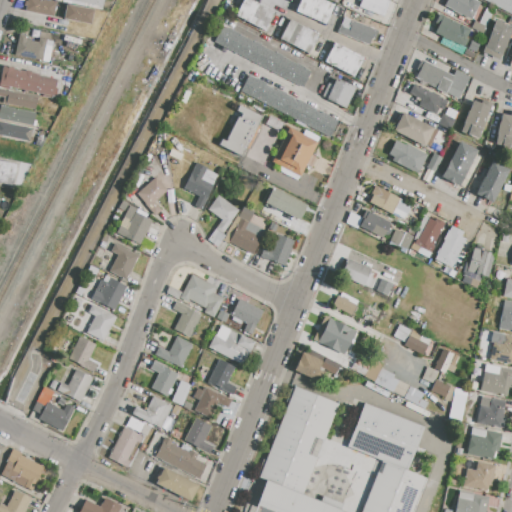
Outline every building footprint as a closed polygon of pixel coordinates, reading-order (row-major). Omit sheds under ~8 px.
[(27,0),(46,0),(55,2),(52,17),(25,11),(27,0)] [(103,0),(101,10),(91,8),(92,6),(64,0),(103,0)] [(242,0),(250,0),(273,11),(263,30),(235,17),(242,0)] [(321,0),(333,5),(324,25),(295,12),(300,1),(297,0),(321,0)] [(386,0),(389,1),(382,17),(358,7),(360,1),(357,0),(386,0)] [(447,0),(472,0),(478,3),(469,19),(444,6),(447,0)] [(511,0),(511,14),(483,0),(511,0)] [(66,4),(93,9),(90,25),(63,19),(66,4)] [(478,23),(485,9),(493,13),(486,27),(478,23)] [(360,24),(350,20),(353,13),(363,16),(360,24)] [(438,14),(469,29),(466,36),(467,36),(462,46),(435,33),(438,26),(434,23),(438,14)] [(343,17),(350,20),(360,24),(378,31),(374,40),(371,39),(368,45),(337,33),(343,17)] [(288,20),(317,34),(308,53),(279,39),(288,20)] [(474,21),(478,23),(486,27),(483,33),(471,27),(474,21)] [(495,21),(511,28),(498,61),(489,57),(490,55),(482,51),(495,21)] [(214,42),(222,26),(227,29),(228,27),(239,33),(238,35),(251,42),(252,40),(260,44),(259,46),(274,53),(275,51),(283,55),(281,58),(295,64),(296,62),(305,67),(304,69),(310,72),(302,88),(214,42)] [(19,34),(27,36),(26,40),(37,42),(38,38),(46,39),(45,43),(50,44),(47,62),(14,56),(19,34)] [(333,43),(363,58),(353,77),(324,62),(333,43)] [(423,61),(453,76),(445,94),(414,79),(423,61)] [(0,76),(2,66),(56,77),(54,87),(57,88),(55,97),(8,87),(8,89),(0,87),(0,76)] [(240,91),(248,75),(256,79),(257,78),(266,83),(265,85),(275,91),(276,89),(286,94),(286,95),(293,99),(293,100),(297,102),(298,100),(308,105),(308,106),(315,110),(315,111),(319,114),(320,112),(329,116),(329,117),(337,122),(329,138),(240,91)] [(322,97),(328,83),(332,85),(335,79),(351,87),(351,86),(355,88),(345,108),(322,97)] [(414,84),(446,100),(443,108),(439,106),(435,114),(418,106),(417,105),(420,100),(408,94),(414,84)] [(0,88),(37,96),(34,110),(2,104),(3,97),(0,96),(0,88)] [(472,101),(480,104),(481,99),(490,102),(477,138),(460,132),(467,111),(469,111),(472,101)] [(417,105),(418,106),(415,112),(403,106),(407,100),(417,105)] [(0,106),(35,113),(32,126),(0,119),(0,106)] [(261,117),(257,125),(259,127),(247,150),(245,149),(241,156),(218,145),(220,140),(225,142),(231,131),(225,128),(230,120),(235,122),(238,117),(240,118),(242,114),(235,110),(238,106),(261,117)] [(400,112),(436,130),(428,146),(425,144),(424,146),(393,131),(397,122),(396,121),(400,112)] [(511,112),(511,149),(494,145),(501,114),(510,116),(511,112)] [(442,114),(455,121),(450,130),(437,123),(442,114)] [(0,122),(33,129),(32,134),(31,134),(30,137),(32,138),(31,142),(1,136),(0,138),(0,122)] [(289,128),(317,142),(299,177),(271,163),(289,128)] [(395,141),(404,145),(404,144),(425,155),(416,173),(390,160),(392,157),(388,155),(395,141)] [(458,141),(477,150),(459,186),(441,177),(458,141)] [(434,154),(441,157),(434,172),(426,168),(434,154)] [(0,160),(16,164),(12,185),(0,182),(0,160)] [(491,162),(507,170),(491,203),(475,195),(491,162)] [(196,163),(219,175),(201,210),(191,206),(196,196),(182,189),(196,163)] [(155,178),(166,191),(161,195),(167,201),(162,206),(156,199),(153,202),(161,211),(154,217),(135,195),(155,178)] [(374,186),(410,204),(403,218),(392,212),(391,214),(366,202),(374,186)] [(272,188),(306,205),(298,220),(264,203),(272,188)] [(238,210),(222,234),(225,236),(216,248),(206,241),(221,220),(206,210),(217,195),(238,210)] [(121,201),(137,209),(135,212),(152,221),(139,245),(115,233),(125,214),(116,210),(121,201)] [(248,222),(241,218),(238,217),(243,207),(253,212),(248,222)] [(364,209),(390,222),(388,226),(391,228),(387,236),(384,234),(382,238),(356,226),(364,209)] [(430,248),(413,240),(423,216),(428,219),(431,215),(444,223),(430,248)] [(241,218),(248,222),(264,230),(252,253),(229,242),(241,218)] [(461,237),(465,239),(451,268),(440,262),(440,261),(434,259),(450,226),(463,232),(461,237)] [(395,230),(404,234),(398,246),(389,241),(395,230)] [(404,234),(405,233),(413,237),(406,250),(398,246),(404,234)] [(293,241),(284,266),(260,257),(263,248),(270,251),(276,234),(293,241)] [(114,244),(138,256),(125,280),(109,271),(117,255),(110,252),(114,244)] [(473,248),(475,248),(476,245),(480,246),(480,250),(490,252),(489,254),(493,255),(487,277),(481,275),(479,281),(466,276),(467,273),(462,272),(465,262),(469,263),(473,248)] [(347,258),(370,269),(369,271),(373,273),(371,277),(374,279),(369,289),(339,274),(347,258)] [(191,274),(216,287),(213,293),(223,298),(213,318),(203,313),(205,308),(190,300),(189,303),(179,298),(178,300),(165,293),(169,285),(182,292),(191,274)] [(104,275),(127,287),(114,311),(89,298),(93,291),(96,292),(104,275)] [(479,281),(476,287),(464,282),(466,276),(479,281)] [(381,279),(392,285),(387,296),(375,290),(381,279)] [(511,298),(502,296),(506,279),(511,280),(511,298)] [(338,291),(358,301),(350,316),(330,306),(338,291)] [(238,298),(262,311),(253,329),(229,316),(238,298)] [(175,301),(200,314),(188,338),(173,330),(181,314),(171,309),(175,301)] [(511,332),(498,328),(505,301),(511,302),(511,332)] [(91,305),(115,317),(102,341),(86,333),(94,317),(87,313),(91,305)] [(369,307),(379,312),(373,325),(363,319),(369,307)] [(219,310),(228,315),(224,322),(216,318),(219,310)] [(324,316),(354,330),(342,355),(312,340),(324,316)] [(400,325),(411,330),(405,343),(394,337),(400,325)] [(221,326),(254,343),(242,366),(207,348),(214,334),(216,335),(221,326)] [(411,330),(430,340),(422,356),(403,346),(405,343),(411,330)] [(504,335),(511,336),(511,364),(488,360),(492,343),(502,345),(504,335)] [(175,336),(192,345),(180,368),(154,354),(158,347),(167,352),(175,336)] [(79,337),(95,346),(84,367),(68,359),(79,337)] [(442,349),(453,354),(444,374),(438,371),(433,369),(442,349)] [(301,352),(322,362),(319,367),(324,370),(317,384),(292,371),(301,352)] [(322,362),(324,357),(339,365),(334,375),(324,370),(319,367),(322,362)] [(350,369),(356,357),(370,364),(364,376),(350,369)] [(218,359),(234,368),(227,383),(235,387),(231,395),(207,382),(218,359)] [(364,376),(370,364),(373,359),(383,364),(381,369),(374,382),(364,376)] [(154,362),(178,374),(166,396),(150,388),(157,374),(149,370),(154,362)] [(484,364),(511,369),(511,383),(511,388),(508,388),(506,397),(479,392),(484,364)] [(438,371),(435,379),(433,384),(421,379),(427,366),(433,369),(438,371)] [(381,369),(393,375),(392,378),(398,381),(392,393),(373,383),(374,382),(381,369)] [(75,370),(92,379),(80,403),(63,394),(75,370)] [(435,379),(450,386),(444,398),(429,391),(433,384),(435,379)] [(392,393),(398,381),(423,394),(421,399),(428,403),(425,410),(392,393)] [(295,387),(338,405),(301,494),(343,511),(360,511),(382,461),(346,447),(363,403),(423,427),(406,470),(426,479),(412,511),(251,511),(265,480),(258,477),(295,387)] [(205,388),(231,401),(227,409),(217,404),(210,419),(193,411),(205,388)] [(454,389),(467,391),(460,423),(447,420),(454,389)] [(152,395),(172,405),(160,429),(130,414),(133,407),(144,412),(152,395)] [(482,395),(505,400),(502,415),(506,416),(503,429),(476,423),(482,395)] [(47,400),(73,414),(64,432),(38,419),(47,400)] [(195,419),(211,427),(203,442),(212,446),(208,454),(183,441),(195,419)] [(124,427),(143,437),(127,469),(108,459),(124,427)] [(472,427),(502,434),(498,452),(494,451),(492,460),(466,455),(472,427)] [(164,438),(179,446),(181,443),(192,449),(191,451),(196,454),(194,458),(205,464),(197,479),(154,457),(164,438)] [(13,449),(22,453),(20,456),(42,467),(30,491),(0,476),(6,464),(5,464),(13,449)] [(466,469),(475,471),(477,462),(495,466),(490,486),(487,486),(485,494),(461,489),(466,469)] [(162,467),(198,485),(189,501),(154,483),(162,467)] [(14,491),(31,500),(25,511),(0,511),(0,504),(5,507),(14,491)] [(453,511),(458,491),(488,498),(484,511),(453,511)] [(79,511),(85,500),(98,507),(103,498),(120,507),(117,511),(79,511)]
